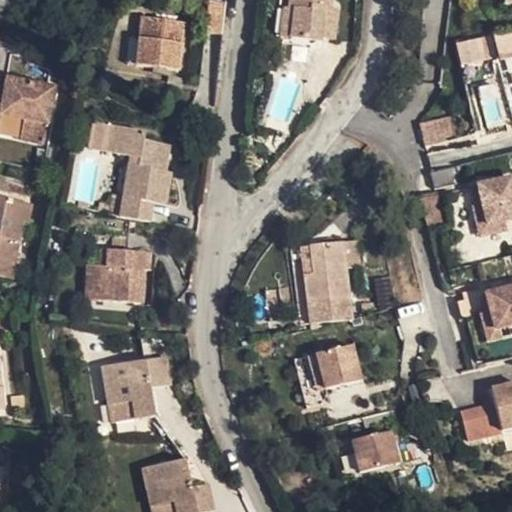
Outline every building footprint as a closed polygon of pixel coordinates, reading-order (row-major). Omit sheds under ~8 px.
[(290,34),(283,66),(313,71),(316,66),(327,68),(331,37),(326,36),(330,0),(285,0),(280,35),(290,34)] [(207,61),(211,28),(193,25),(190,58),(207,61)] [(511,31),(456,41),(460,66),(511,57),(511,31)] [(270,65),(283,66),(290,34),(280,35),(274,35),(270,65)] [(128,44),(125,63),(121,91),(121,93),(160,100),(170,51),(128,44)] [(121,91),(125,63),(115,63),(111,90),(121,91)] [(0,100),(0,137),(4,138),(28,140),(31,103),(0,100)] [(458,119),(428,126),(433,149),(463,143),(458,119)] [(26,160),(28,140),(4,138),(2,158),(26,160)] [(82,168),(86,142),(77,141),(72,166),(82,168)] [(96,237),(133,245),(135,226),(147,227),(154,194),(146,193),(152,162),(131,157),(132,150),(86,142),(82,168),(108,173),(102,215),(96,237)] [(470,187),(466,172),(439,178),(442,195),(470,187)] [(495,231),(511,226),(511,225),(511,194),(510,187),(479,194),(483,211),(491,209),(495,231)] [(442,198),(426,201),(432,228),(448,225),(442,198)] [(511,238),(511,230),(511,226),(495,231),(491,209),(483,211),(477,212),(487,244),(511,238)] [(96,237),(102,215),(91,216),(85,235),(96,237)] [(16,222),(0,218),(0,264),(5,240),(12,240),(16,222)] [(361,242),(345,244),(350,274),(368,271),(361,242)] [(331,307),(335,327),(357,323),(350,274),(345,244),(305,250),(314,310),(331,307)] [(82,286),(81,320),(120,322),(125,292),(130,292),(137,259),(112,256),(109,272),(90,270),(88,286),(82,286)] [(65,319),(81,320),(82,286),(82,284),(70,284),(65,319)] [(499,335),(511,333),(511,294),(491,300),(489,290),(468,295),(470,305),(463,307),(466,328),(486,323),(495,320),(499,335)] [(314,310),(317,331),(335,327),(331,307),(314,310)] [(511,345),(511,333),(499,335),(495,320),(486,323),(492,350),(511,345)] [(328,372),(333,391),(366,384),(356,346),(311,356),(317,375),(328,372)] [(322,393),(333,391),(328,372),(317,375),(322,393)] [(114,426),(115,439),(136,436),(135,412),(151,409),(146,379),(84,386),(89,425),(114,426)] [(511,392),(496,396),(498,413),(464,421),(472,453),(507,445),(506,435),(511,434),(511,392)] [(401,428),(398,415),(380,419),(385,432),(401,428)] [(380,419),(356,425),(361,438),(385,432),(380,419)] [(92,441),(115,439),(114,426),(89,425),(92,441)] [(390,442),(348,452),(355,485),(398,475),(390,442)] [(187,511),(186,507),(172,510),(165,479),(121,490),(125,511),(187,511)]
